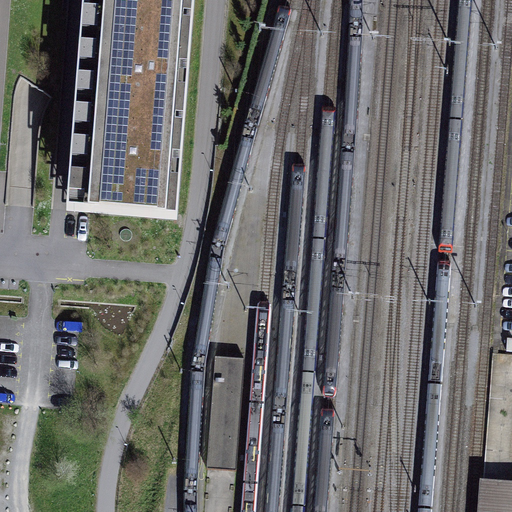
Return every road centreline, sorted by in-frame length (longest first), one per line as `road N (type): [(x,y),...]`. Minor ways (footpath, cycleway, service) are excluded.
road 1 (track): [(37,361),(25,511)]
road 2 (track): [(45,262),(185,273)]
